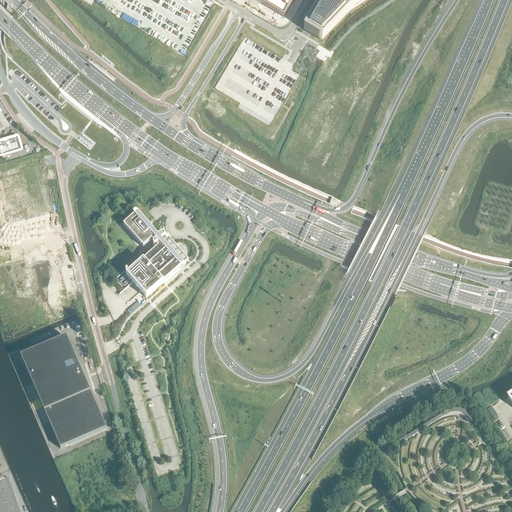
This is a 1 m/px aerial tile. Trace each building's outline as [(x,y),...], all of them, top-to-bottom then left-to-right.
[(254,0),(283,17),(292,0),(254,0)] [(322,0),(305,30),(307,31),(322,40),(349,12),(366,0),(322,0)] [(344,97),(320,143),(344,155),(368,109),(352,101),(356,93),(366,95),(375,75),(349,64),(339,90),(350,92),(348,99),(344,97)] [(0,157),(2,157),(2,158),(14,154),(13,153),(22,151),(18,137),(5,141),(5,140),(3,140),(0,141),(0,157)] [(0,218),(53,206),(54,206),(54,205),(55,205),(55,204),(55,203),(56,203),(56,202),(55,202),(46,162),(46,161),(46,160),(45,160),(45,159),(44,159),(43,159),(42,158),(42,159),(41,159),(0,168),(0,218)] [(158,236),(138,213),(137,212),(136,212),(135,212),(134,212),(134,213),(134,214),(134,215),(134,216),(123,225),(143,248),(152,240),(158,247),(126,276),(133,283),(146,298),(180,268),(181,268),(181,269),(182,269),(183,269),(183,268),(184,268),(184,267),(185,266),(184,266),(184,265),(189,261),(169,238),(166,241),(163,237),(164,237),(164,236),(165,236),(165,235),(165,234),(164,233),(163,232),(162,232),(162,233),(161,233),(158,236)] [(4,269),(4,270),(14,315),(14,316),(15,316),(15,317),(16,318),(17,318),(17,319),(18,319),(19,319),(20,319),(60,309),(58,299),(62,298),(63,298),(64,297),(65,297),(65,296),(66,296),(66,295),(66,294),(66,293),(66,292),(58,257),(58,256),(57,256),(57,255),(56,255),(56,254),(55,254),(54,254),(53,254),(52,254),(47,255),(46,252),(38,254),(38,257),(7,264),(6,265),(5,265),(5,266),(4,266),(4,267),(4,268),(4,269)] [(140,306),(136,302),(127,311),(130,315),(140,306)] [(59,449),(105,429),(89,393),(66,337),(20,357),(43,412),(59,449)] [(498,416),(492,407),(488,410),(494,419),(498,416)] [(0,511),(19,511),(8,478),(5,479),(4,476),(0,477),(0,511)]
